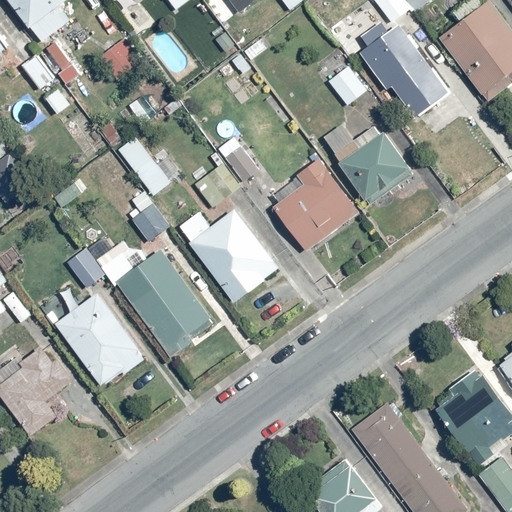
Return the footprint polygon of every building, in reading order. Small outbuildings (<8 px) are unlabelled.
[(63,0),(6,0),(39,44),(69,21),(57,5),(63,0)] [(187,0),(166,0),(174,10),(187,0)] [(227,0),(237,13),(254,0),(280,0),(288,9),(299,0),(227,0)] [(411,7),(405,0),(372,0),(391,23),(411,7)] [(405,0),(411,7),(414,11),(428,0),(405,0)] [(442,0),(443,10),(453,9),(450,12),(456,20),(436,35),(482,94),(511,70),(511,31),(487,0),(442,0)] [(381,21),(359,37),(367,47),(359,53),(386,89),(389,86),(413,118),(448,91),(397,23),(388,30),(381,21)] [(0,62),(10,55),(5,49),(12,43),(0,27),(0,62)] [(142,65),(125,38),(101,53),(119,80),(142,65)] [(55,77),(55,78),(55,77),(61,86),(77,75),(58,47),(41,58),(55,77)] [(55,77),(41,58),(38,52),(21,64),(38,89),(55,78),(55,77)] [(368,88),(348,65),(328,81),(348,105),(368,88)] [(70,103),(58,87),(44,98),(56,114),(70,103)] [(361,200),(410,167),(379,121),(353,138),(345,126),(326,139),(339,159),(336,162),(361,200)] [(156,164),(140,144),(122,158),(153,196),(183,171),(169,154),(156,164)] [(259,170),(239,144),(223,156),(243,182),(259,170)] [(272,197),(276,203),(271,207),(304,251),(355,213),(314,158),(293,174),(296,178),(272,197)] [(240,185),(220,161),(193,183),(212,207),(240,185)] [(170,225),(153,203),(133,219),(150,241),(170,225)] [(279,267),(235,208),(212,224),(201,210),(178,227),(232,301),(279,267)] [(106,272),(87,247),(67,262),(86,287),(106,272)] [(123,256),(110,265),(119,278),(115,280),(169,357),(211,327),(207,320),(209,318),(160,248),(132,268),(123,256)] [(146,357),(98,292),(55,323),(100,384),(123,368),(126,371),(146,357)] [(70,380),(43,346),(0,381),(0,396),(31,435),(55,415),(44,401),(70,380)] [(511,351),(497,363),(511,383),(511,351)] [(511,430),(511,417),(478,368),(450,388),(453,392),(434,405),(474,463),(477,468),(506,447),(500,438),(511,430)] [(466,511),(468,511),(388,401),(352,427),(413,511),(466,511)] [(511,511),(511,470),(502,456),(478,473),(505,511),(511,511)] [(377,511),(384,507),(347,457),(315,480),(319,486),(308,495),(320,511),(377,511)]
